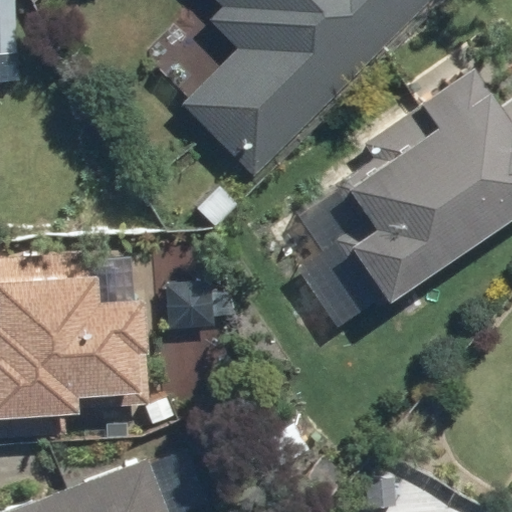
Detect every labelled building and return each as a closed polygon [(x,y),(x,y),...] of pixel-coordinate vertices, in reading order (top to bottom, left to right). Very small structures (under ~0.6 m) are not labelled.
[(172,103),(244,176),(424,0),(207,0),(214,7),(202,18),(230,47),(172,103)] [(334,334),(511,213),(511,90),(493,104),(465,64),(356,138),(367,154),(261,226),(334,334)] [(0,254),(0,438),(64,435),(63,407),(144,402),(136,247),(0,254)] [(225,263),(156,259),(152,325),(221,329),(225,263)] [(181,511),(201,505),(177,440),(0,505),(0,511),(181,511)]
